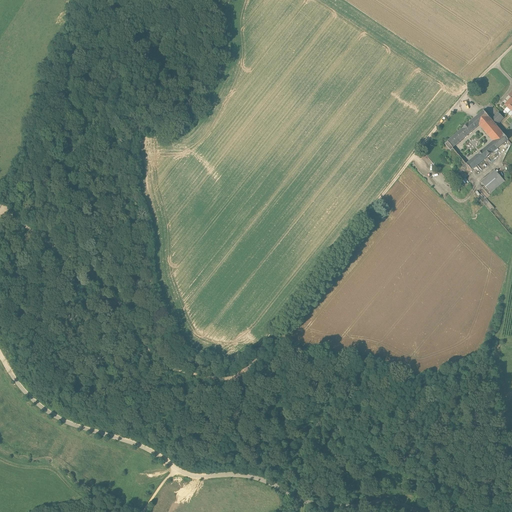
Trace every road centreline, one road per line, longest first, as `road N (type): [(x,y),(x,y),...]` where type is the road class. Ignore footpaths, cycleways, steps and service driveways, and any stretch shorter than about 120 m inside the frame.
road 1 (track): [(52,245),(116,301),(153,358),(218,380),(233,377),(396,176)]
road 2 (unclassified): [(421,511),(382,501),(314,504),(251,476),(179,471),(148,449),(38,405),(0,353)]
road 3 (unclassified): [(396,176),(511,45)]
